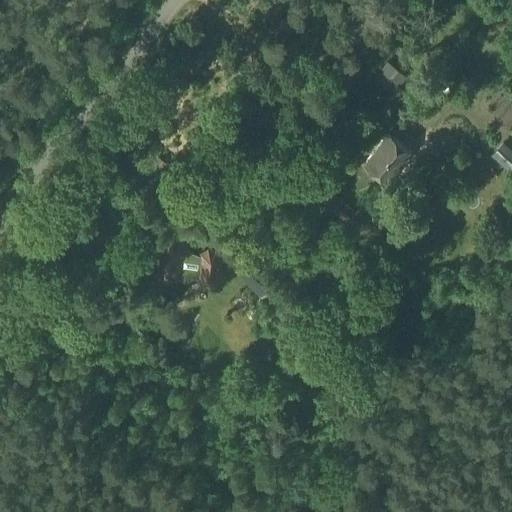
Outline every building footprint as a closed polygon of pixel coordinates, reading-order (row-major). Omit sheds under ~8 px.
[(386,61),(374,76),(392,91),(404,75),(386,61)] [(421,73),(444,94),(453,85),(430,63),(421,73)] [(440,108),(458,126),(469,115),(451,97),(440,108)] [(364,164),(388,182),(411,153),(388,134),(364,164)] [(511,151),(503,143),(492,155),(511,174),(511,151)] [(352,209),(328,193),(322,204),(345,219),(352,209)] [(322,236),(303,211),(290,221),(297,230),(298,229),(310,245),(322,236)] [(158,240),(148,273),(156,285),(162,287),(165,288),(170,286),(178,282),(179,280),(195,279),(195,280),(203,287),(211,288),(213,287),(220,282),(222,255),(214,248),(213,248),(206,247),(198,252),(197,253),(197,256),(187,252),(188,249),(180,237),(175,236),(171,234),(158,240)] [(255,253),(237,271),(262,295),(279,277),(255,253)]
